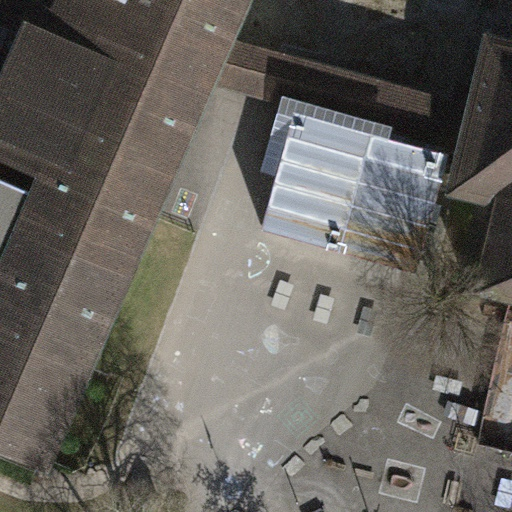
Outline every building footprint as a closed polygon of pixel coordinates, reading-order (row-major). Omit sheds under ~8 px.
[(207,83),(226,39),(241,0),(61,0),(57,11),(31,0),(0,0),(0,1),(0,154),(45,174),(38,193),(0,176),(0,442),(43,462),(207,83)] [(226,39),(207,83),(462,152),(464,145),(466,145),(475,107),(226,39)] [(464,145),(462,152),(455,185),(484,192),(464,281),(511,292),(511,43),(491,39),(475,107),(466,145),(464,145)] [(449,153),(294,110),(261,228),(416,271),(449,153)] [(301,511),(337,511),(304,503),(301,511)]
